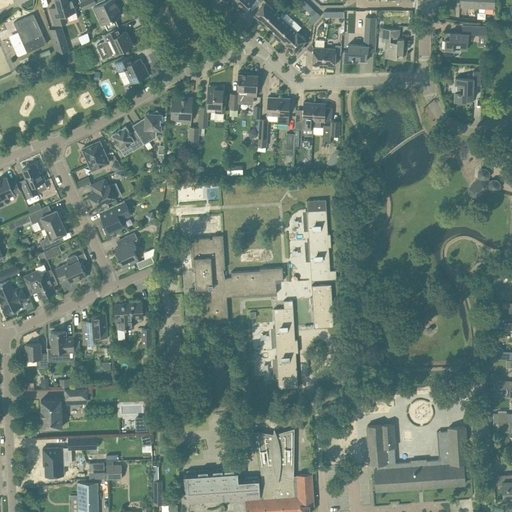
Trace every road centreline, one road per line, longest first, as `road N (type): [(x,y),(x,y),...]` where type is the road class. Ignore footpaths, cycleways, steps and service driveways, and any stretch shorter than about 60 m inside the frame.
road 1 (residential): [(426,78),(291,83),(253,45)]
road 2 (residential): [(13,511),(0,339)]
road 3 (residential): [(112,287),(51,143)]
road 4 (residential): [(51,143),(172,79)]
road 5 (residential): [(112,287),(0,338)]
